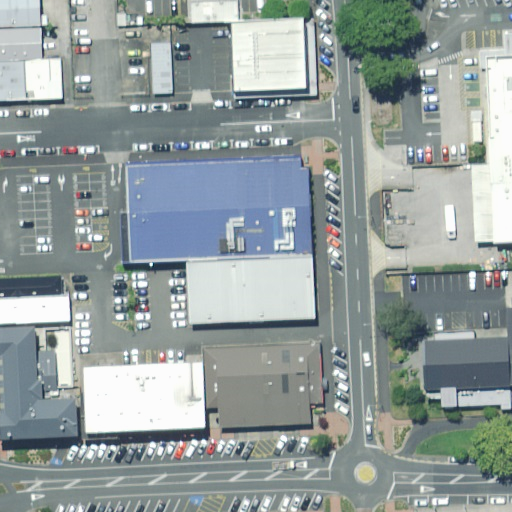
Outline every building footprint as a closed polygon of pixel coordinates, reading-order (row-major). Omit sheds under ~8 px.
[(0,0),(0,27),(43,26),(42,0),(0,0)] [(192,0),(194,21),(233,19),(241,19),(239,0),(192,0)] [(133,14),(118,14),(118,25),(133,25),(133,14)] [(241,19),(233,19),(236,88),(309,85),(306,16),(241,19)] [(0,27),(0,60),(45,59),(43,26),(0,27)] [(171,40),(148,41),(150,93),(173,92),(171,40)] [(511,238),(511,50),(489,53),(492,163),(473,164),(477,240),(511,238)] [(45,59),(0,60),(0,100),(64,97),(62,58),(45,59)] [(307,159),(128,162),(133,263),(189,259),(314,253),(307,159)] [(415,191),(382,192),(383,244),(416,244),(415,191)] [(317,317),(314,253),(189,259),(192,323),(317,317)] [(63,277),(0,279),(0,297),(64,294),(63,277)] [(71,295),(0,298),(0,323),(72,320),(71,295)] [(511,306),(508,306),(510,335),(424,339),(426,389),(511,384),(511,306)] [(0,421),(1,440),(80,436),(78,398),(41,399),(38,326),(0,327),(0,421)] [(319,342),(204,348),(205,361),(207,428),(220,428),(312,423),(311,402),(321,401),(319,342)] [(89,433),(207,428),(205,361),(86,367),(89,433)]
